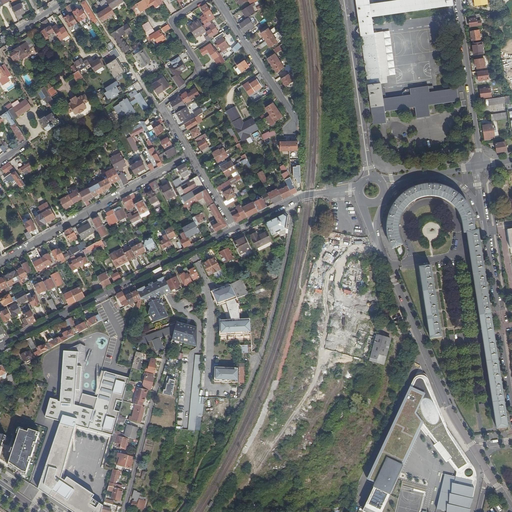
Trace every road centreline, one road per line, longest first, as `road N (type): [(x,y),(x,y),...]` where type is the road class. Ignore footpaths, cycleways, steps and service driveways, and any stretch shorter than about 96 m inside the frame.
road 1 (residential): [(234,229),(4,343)]
road 2 (residential): [(473,448),(373,229)]
road 3 (residential): [(190,154),(0,262)]
road 4 (residential): [(342,0),(369,177)]
road 5 (residential): [(456,0),(476,166)]
road 6 (residential): [(217,0),(294,117),(288,130)]
road 7 (residential): [(359,185),(299,197),(234,229)]
